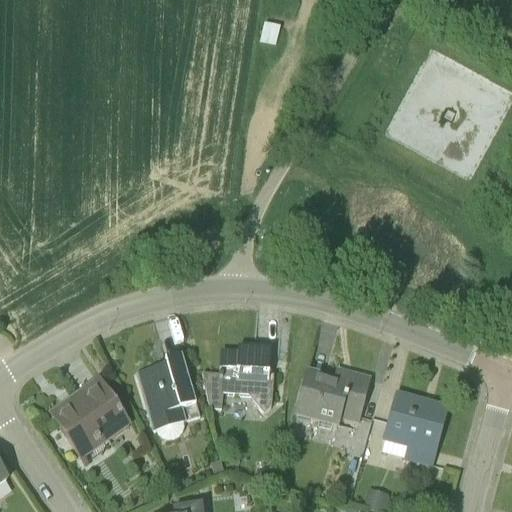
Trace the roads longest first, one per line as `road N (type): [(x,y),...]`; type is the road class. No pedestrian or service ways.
road 1 (residential): [(509,371),(327,303),(235,288),(121,309),(0,378)]
road 2 (track): [(235,288),(267,190),(379,0)]
road 3 (residential): [(470,511),(509,371)]
